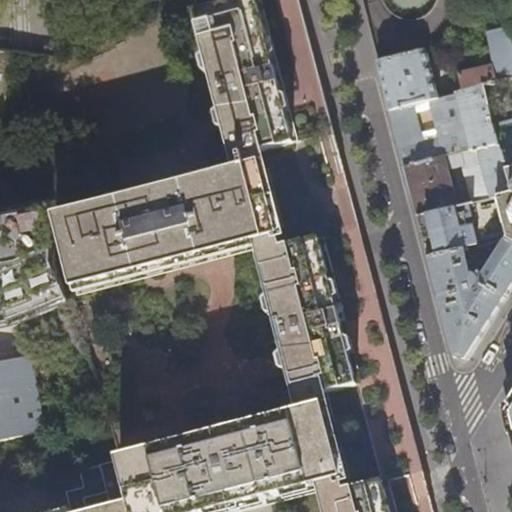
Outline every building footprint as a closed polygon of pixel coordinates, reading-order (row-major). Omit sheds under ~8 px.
[(0,0),(0,150),(10,49),(0,48),(0,0)] [(240,174),(264,168),(261,154),(295,143),(256,0),(249,0),(229,8),(198,16),(211,62),(206,64),(210,78),(215,79),(224,115),(220,119),(224,133),(230,135),(240,174)] [(226,0),(229,8),(249,0),(226,0)] [(320,80),(298,0),(256,0),(295,143),(261,154),(264,168),(282,239),(286,251),(319,243),(360,231),(320,80)] [(484,86),(511,77),(511,34),(511,28),(488,34),(493,65),(460,75),(460,77),(453,79),(457,93),(459,93),(484,86)] [(440,98),(428,49),(378,62),(384,86),(391,110),(413,104),(440,98)] [(454,155),(499,143),(495,126),(484,86),(459,93),(461,98),(415,110),(413,104),(391,110),(393,121),(406,168),(446,157),(454,155)] [(511,120),(495,126),(499,143),(511,190),(511,191),(492,196),(419,216),(430,259),(467,249),(495,242),(508,239),(511,240),(511,120)] [(455,191),(446,157),(406,168),(412,189),(419,216),(492,196),(511,191),(511,190),(499,143),(454,155),(455,160),(461,159),(462,164),(469,162),(471,169),(464,171),(468,187),(455,191)] [(282,239),(264,168),(240,174),(59,221),(77,293),(227,254),(258,246),(261,258),(273,255),(271,242),(282,239)] [(0,328),(23,323),(39,317),(67,305),(55,264),(55,205),(0,216),(0,328)] [(392,511),(433,511),(427,487),(382,316),(360,231),(319,243),(349,353),(362,401),(382,473),(392,511)] [(312,400),(315,413),(362,401),(349,353),(319,243),(286,251),(282,239),(271,242),(273,255),(261,258),(273,301),(269,304),(272,317),(278,319),(288,357),(284,362),(285,367),(287,373),(292,374),(300,403),(312,400)] [(467,360),(511,287),(511,240),(508,239),(495,242),(502,247),(484,275),(479,273),(477,270),(471,273),(467,249),(430,259),(442,307),(455,358),(462,359),(467,360)] [(227,254),(77,293),(124,463),(168,450),(315,413),(312,400),(300,403),(292,374),(287,373),(285,367),(284,362),(288,357),(278,319),(272,317),(269,304),(273,301),(261,258),(258,246),(227,254)] [(0,440),(40,431),(24,363),(0,368),(0,440)] [(233,511),(333,485),(382,473),(362,401),(315,413),(168,450),(124,463),(137,511),(233,511)] [(137,511),(124,463),(81,474),(85,490),(66,495),(70,511),(137,511)] [(392,511),(382,473),(333,485),(336,497),(326,500),(328,511),(392,511)] [(233,511),(328,511),(326,500),(336,497),(333,485),(233,511)]
